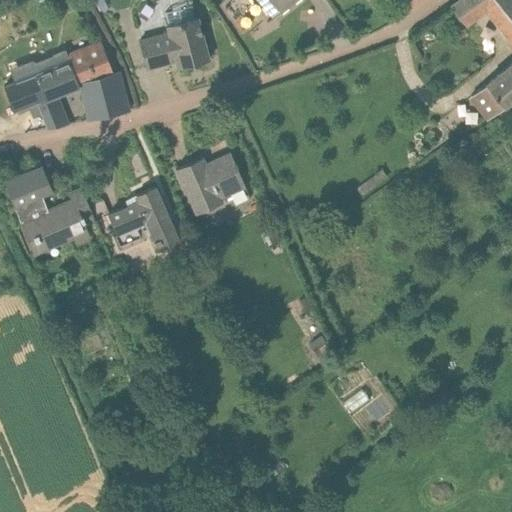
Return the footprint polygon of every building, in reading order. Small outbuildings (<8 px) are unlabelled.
[(295,0),(257,0),(269,15),(277,9),(280,12),(295,0)] [(486,7),(511,41),(511,1),(511,0),(458,0),(450,6),(464,23),(486,7)] [(196,17),(194,18),(167,24),(166,25),(169,34),(138,41),(145,68),(166,62),(166,60),(175,57),(178,68),(207,60),(202,40),(196,17)] [(66,55),(75,80),(87,76),(89,81),(111,75),(99,42),(66,55)] [(75,80),(66,55),(65,52),(64,52),(64,53),(54,57),(54,56),(48,58),(48,59),(31,65),(28,72),(15,78),(14,77),(12,78),(13,82),(3,86),(12,110),(30,104),(33,111),(30,112),(32,118),(41,114),(46,129),(67,124),(55,95),(77,86),(75,80)] [(471,95),(483,110),(487,116),(500,105),(501,106),(511,97),(511,62),(485,84),(471,95)] [(89,81),(79,83),(88,120),(128,110),(119,74),(111,75),(89,81)] [(202,156),(175,168),(195,214),(222,202),(220,198),(245,187),(229,152),(205,163),(202,156)] [(41,211),(38,202),(36,197),(50,191),(40,167),(5,182),(18,215),(34,254),(73,237),(75,243),(89,238),(82,222),(93,218),(80,186),(69,191),(72,198),(41,211)] [(362,196),(376,185),(371,178),(356,188),(362,196)] [(138,201),(107,215),(115,232),(146,218),(160,251),(178,243),(153,186),(135,194),(138,201)] [(273,227),(262,231),(268,245),(279,241),(273,227)] [(142,291),(127,298),(136,321),(153,314),(142,291)] [(306,297),(299,300),(304,313),(311,310),(306,297)] [(320,336),(308,344),(322,364),(333,356),(320,336)] [(210,453),(199,428),(191,432),(195,442),(190,444),(197,459),(210,453)] [(163,441),(172,461),(188,454),(179,434),(163,441)] [(223,442),(238,472),(247,468),(239,450),(247,447),(241,434),(223,442)]
